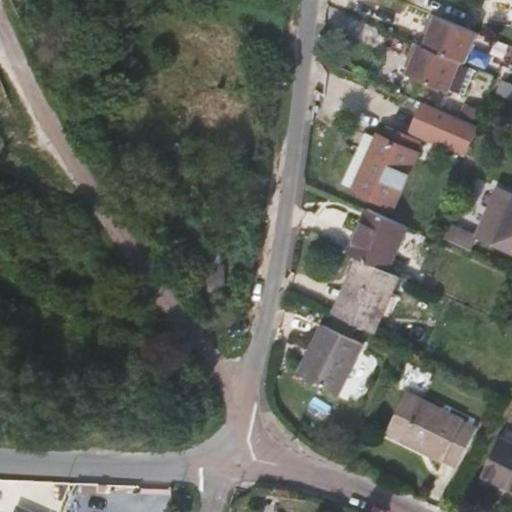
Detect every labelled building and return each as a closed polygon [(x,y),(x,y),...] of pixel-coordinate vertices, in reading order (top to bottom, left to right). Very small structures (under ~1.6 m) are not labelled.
[(466,63),(478,33),(431,14),(419,43),(463,61),(466,63)] [(419,43),(415,42),(409,57),(414,59),(410,67),(408,74),(450,91),(463,61),(419,43)] [(410,67),(414,59),(409,57),(406,65),(410,67)] [(478,127),(424,104),(413,130),(467,153),(478,127)] [(382,124),(377,136),(420,155),(426,143),(382,124)] [(340,181),(353,187),(377,136),(363,130),(340,181)] [(377,136),(353,187),(397,208),(420,155),(377,136)] [(184,144),(175,142),(173,150),(182,152),(184,144)] [(511,194),(505,191),(498,195),(481,230),(485,240),(511,251),(511,194)] [(410,227),(366,208),(347,253),(358,258),(390,273),(410,227)] [(225,253),(211,253),(211,265),(225,265),(225,253)] [(358,258),(333,312),(335,313),(351,321),(360,325),(376,333),(402,278),(390,273),(358,258)] [(225,265),(211,265),(208,265),(208,291),(225,291),(225,265)] [(335,313),(328,327),(353,339),(360,325),(351,321),(335,313)] [(365,345),(353,339),(328,327),(322,325),(299,373),(341,394),(365,345)] [(436,348),(427,344),(422,356),(430,360),(436,348)] [(478,430),(406,394),(388,433),(459,468),(478,430)] [(511,446),(500,441),(483,476),(511,489),(511,446)]
